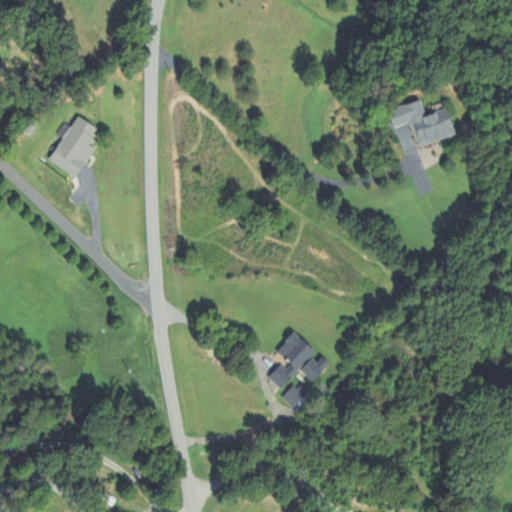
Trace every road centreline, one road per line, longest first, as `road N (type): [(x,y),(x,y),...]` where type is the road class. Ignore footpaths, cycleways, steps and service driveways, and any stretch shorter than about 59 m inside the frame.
road 1 (residential): [(193,511),(158,292),(158,0)]
road 2 (residential): [(158,292),(133,286),(0,144)]
